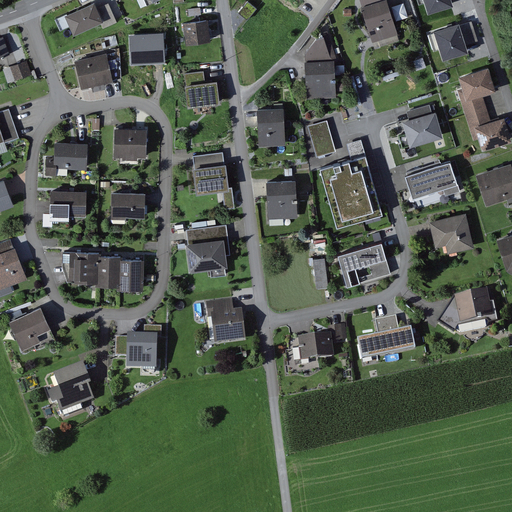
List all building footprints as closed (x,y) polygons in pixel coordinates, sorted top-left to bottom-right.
[(386,0),(360,0),(374,44),(397,37),(386,0)] [(456,0),(427,0),(431,13),(458,5),(456,0)] [(66,18),(74,35),(102,23),(94,6),(66,18)] [(206,22),(183,25),(186,45),(209,42),(206,22)] [(462,23),(438,30),(448,61),(471,53),(462,23)] [(162,36),(131,37),(132,63),(163,62),(162,36)] [(307,55),(307,64),(330,63),(323,40),(316,43),(307,55)] [(29,53),(5,60),(9,75),(33,68),(29,53)] [(107,53),(75,61),(82,86),(113,78),(107,53)] [(330,63),(307,64),(309,98),(334,97),(332,63),(330,63)] [(493,68),(463,77),(471,101),(485,96),(500,91),(493,68)] [(204,72),(187,74),(190,106),(221,103),(219,82),(205,84),(204,72)] [(485,96),(471,101),(475,114),(489,109),(485,96)] [(287,109),(261,109),(261,145),(287,145),(287,109)] [(475,114),(479,126),(493,122),(489,109),(475,114)] [(9,110),(0,112),(0,142),(17,137),(9,110)] [(439,111),(405,121),(413,147),(446,137),(439,111)] [(493,122),(479,126),(486,150),(511,141),(511,129),(508,117),(493,122)] [(308,127),(317,157),(336,152),(327,121),(308,127)] [(147,129),(119,130),(119,159),(147,158),(147,129)] [(349,135),(353,152),(367,149),(363,133),(349,135)] [(90,143),(61,143),(61,168),(90,168),(90,143)] [(224,151),(196,154),(200,193),(228,190),(224,151)] [(321,171),(337,229),(382,216),(365,158),(321,171)] [(453,161),(412,173),(419,196),(460,184),(453,161)] [(511,165),(480,176),(489,204),(511,196),(511,165)] [(4,180),(0,181),(0,211),(15,205),(4,180)] [(298,181),(271,182),(272,217),(299,216),(298,181)] [(89,191),(54,191),(54,217),(89,217),(89,191)] [(148,192),(115,192),(115,219),(148,219),(148,192)] [(476,247),(467,213),(433,222),(438,245),(448,243),(451,253),(476,247)] [(511,236),(499,241),(510,272),(511,271),(511,236)] [(225,240),(191,242),(193,273),(228,270),(225,240)] [(383,242),(342,255),(351,284),(393,270),(383,242)] [(17,248),(0,254),(0,282),(3,290),(30,278),(17,248)] [(80,280),(103,280),(104,257),(104,255),(80,255),(80,280)] [(103,283),(126,284),(126,259),(126,257),(104,257),(103,280),(103,283)] [(324,257),(314,258),(318,289),(328,288),(324,257)] [(126,288),(151,288),(151,260),(126,259),(126,284),(126,288)] [(489,290),(457,296),(462,323),(494,318),(489,290)] [(212,303),(216,342),(247,339),(244,310),(234,311),(233,301),(212,303)] [(44,310),(13,323),(23,347),(54,334),(44,310)] [(414,328),(358,340),(363,360),(418,348),(414,328)] [(129,368),(160,368),(159,336),(116,337),(116,359),(129,358),(129,368)] [(326,337),(300,339),(302,364),(329,362),(326,337)] [(79,366),(55,376),(71,414),(95,404),(79,366)]
